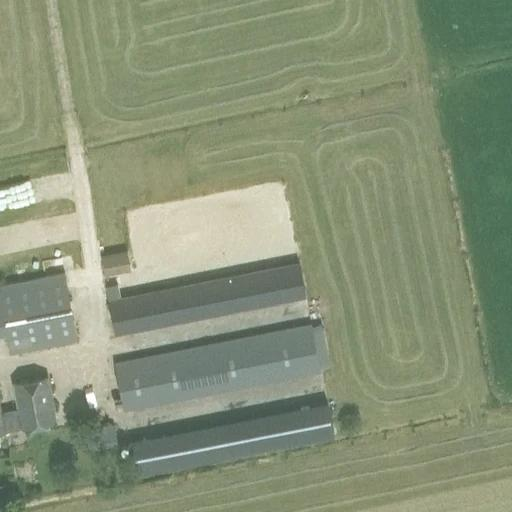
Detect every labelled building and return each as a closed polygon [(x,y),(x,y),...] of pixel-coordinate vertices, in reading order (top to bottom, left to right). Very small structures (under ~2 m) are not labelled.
[(94,250),(99,270),(127,262),(122,243),(94,250)] [(119,282),(106,284),(115,332),(307,294),(300,258),(121,293),(119,282)] [(10,350),(78,337),(64,270),(0,282),(0,331),(6,330),(10,350)] [(228,331),(227,320),(207,321),(207,331),(228,331)] [(320,363),(316,344),(311,321),(116,359),(125,408),(321,370),(320,363)] [(326,342),(316,344),(320,363),(330,361),(326,342)] [(0,429),(5,428),(22,425),(56,419),(47,374),(15,381),(19,406),(6,408),(1,409),(0,404),(0,429)] [(131,437),(138,471),(335,432),(328,399),(131,437)] [(114,422),(87,427),(91,448),(118,443),(114,422)]
